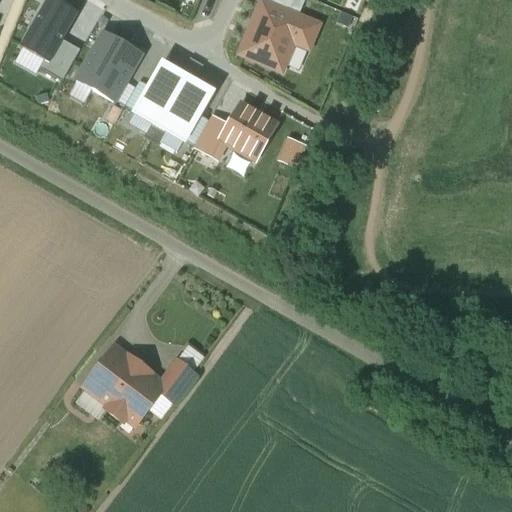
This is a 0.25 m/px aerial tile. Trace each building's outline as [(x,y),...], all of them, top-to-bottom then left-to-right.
[(81,15),(56,0),(53,0),(26,45),(53,61),(81,15)] [(322,24),(260,0),(259,0),(235,59),(282,78),(293,50),(309,56),(322,24)] [(144,57),(101,32),(72,83),(116,107),(144,57)] [(188,79),(161,63),(130,116),(157,132),(188,79)] [(215,95),(188,79),(157,132),(185,148),(215,95)] [(279,126),(239,103),(226,126),(215,144),(227,151),(255,167),(279,126)] [(215,144),(226,126),(211,118),(192,151),(218,166),(227,151),(215,144)] [(187,349),(177,363),(192,374),(203,361),(187,349)] [(127,361),(113,351),(100,367),(96,368),(90,376),(91,380),(84,389),(109,408),(106,411),(122,424),(127,417),(137,424),(147,411),(160,395),(164,389),(159,386),(148,378),(150,375),(149,374),(147,377),(142,373),(144,370),(135,364),(133,366),(128,363),(130,360),(129,359),(127,361)] [(177,363),(159,386),(164,389),(160,395),(172,405),(176,408),(198,379),(192,374),(177,363)] [(160,395),(147,411),(160,421),(172,405),(160,395)]
